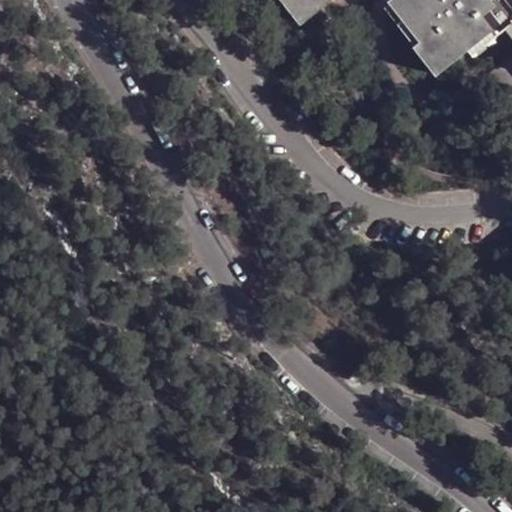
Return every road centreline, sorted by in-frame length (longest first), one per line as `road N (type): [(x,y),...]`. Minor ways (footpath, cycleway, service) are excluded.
road 1 (residential): [(72,0),(279,344),(300,363)]
road 2 (residential): [(511,201),(437,216),(365,202),(339,185),(177,0)]
road 3 (residential): [(300,363),(378,420),(479,511)]
road 4 (residential): [(300,363),(446,416),(511,451)]
